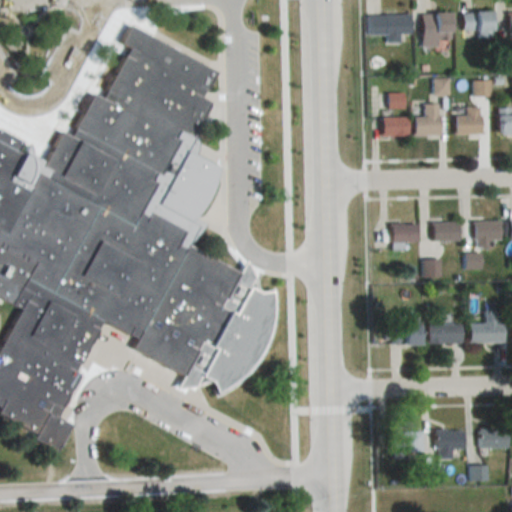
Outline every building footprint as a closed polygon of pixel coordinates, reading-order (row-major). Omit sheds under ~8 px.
[(488,11),(458,11),(458,31),(476,31),(476,38),(488,38),(488,11)] [(447,12),(419,12),(419,46),(435,46),(435,38),(447,38),(447,12)] [(384,43),(397,43),(397,34),(408,34),(408,14),(364,14),(364,34),(384,34),(384,43)] [(0,296),(18,306),(0,339),(0,413),(33,431),(29,437),(53,451),(68,422),(53,413),(77,371),(72,368),(98,318),(134,335),(129,345),(180,373),(236,270),(185,242),(186,239),(190,238),(203,222),(190,215),(197,206),(203,197),(209,185),(212,176),(214,164),(193,153),(196,143),(193,129),(208,100),(198,94),(203,86),(204,87),(214,70),(128,21),(118,40),(127,44),(100,96),(90,91),(68,134),(58,128),(42,159),(29,153),(28,147),(25,141),(20,150),(15,148),(20,139),(0,128),(0,296)] [(488,80),(470,80),(470,96),(488,96),(488,80)] [(411,116),(411,135),(436,135),(436,103),(420,103),(420,116),(411,116)] [(452,115),(452,134),(477,134),(477,105),(461,105),(461,115),(452,115)] [(511,113),(495,113),(495,133),(511,133),(511,113)] [(378,136),(404,136),(404,117),(378,117),(378,136)] [(497,220),(471,220),(471,247),(487,247),(487,239),(497,239),(497,220)] [(455,221),(430,221),(430,240),(455,240),(455,221)] [(414,242),(414,223),(387,223),(387,242),(414,242)] [(482,322),(466,322),(466,341),(499,341),(499,310),(482,310),(482,322)] [(425,324),(425,342),(458,342),(458,324),(425,324)] [(416,325),(387,325),(387,344),(416,344),(416,325)] [(505,429),(476,429),(476,448),(505,448),(505,429)] [(460,450),(460,430),(432,430),(432,458),(449,458),(449,450),(460,450)] [(389,452),(419,452),(419,431),(389,431),(389,452)] [(425,483),(439,483),(439,465),(425,465),(425,483)] [(482,466),(468,466),(468,479),(482,479),(482,466)]
